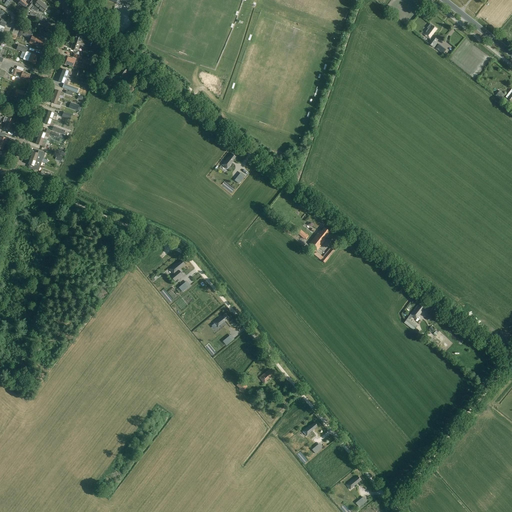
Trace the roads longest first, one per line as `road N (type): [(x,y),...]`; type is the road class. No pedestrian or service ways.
road 1 (unclassified): [(511,361),(71,11)]
road 2 (track): [(53,193),(184,254),(392,505)]
road 3 (track): [(511,352),(392,505)]
